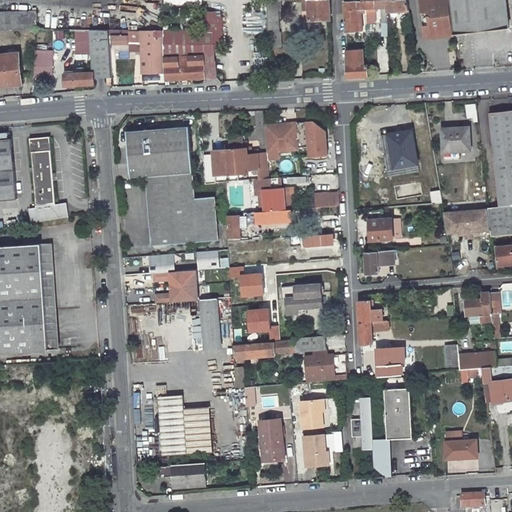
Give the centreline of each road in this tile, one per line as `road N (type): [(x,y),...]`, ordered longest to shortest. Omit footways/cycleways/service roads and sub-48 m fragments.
road 1 (unclassified): [(126,511),(94,105)]
road 2 (residential): [(511,482),(161,511)]
road 3 (unclassified): [(342,92),(94,105)]
road 4 (residential): [(352,290),(342,92)]
road 5 (unclassified): [(511,81),(342,92)]
road 6 (residential): [(511,278),(352,290)]
